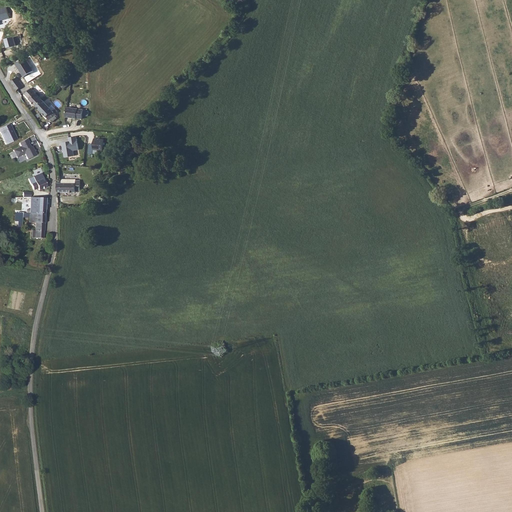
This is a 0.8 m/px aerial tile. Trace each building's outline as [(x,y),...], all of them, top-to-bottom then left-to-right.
[(0,20),(10,18),(8,7),(0,8),(0,20)] [(14,37),(6,39),(8,48),(16,46),(14,37)] [(16,81),(21,89),(28,85),(22,77),(16,81)] [(29,93),(38,105),(45,99),(36,88),(29,93)] [(50,117),(52,120),(57,116),(45,99),(38,105),(44,113),(48,118),(50,117)] [(84,109),(68,107),(67,116),(77,118),(83,118),(84,109)] [(7,124),(0,128),(0,136),(5,146),(16,140),(7,124)] [(74,150),(79,150),(77,136),(69,137),(70,141),(63,142),(65,157),(75,156),(74,150)] [(28,139),(19,143),(21,146),(13,150),(17,158),(25,154),(28,159),(37,155),(32,146),(30,148),(28,143),(30,143),(28,139)] [(93,144),(90,144),(90,154),(93,154),(94,149),(104,150),(104,142),(94,141),(93,144)] [(185,170),(175,154),(172,155),(182,172),(185,170)] [(43,179),(41,174),(27,179),(29,184),(30,184),(32,190),(36,188),(34,182),(43,179)] [(43,179),(34,182),(36,188),(37,190),(46,187),(45,185),(48,184),(46,178),(43,179)] [(62,192),(80,192),(80,190),(85,190),(85,181),(80,181),(80,184),(62,184),(62,192)] [(105,197),(98,196),(97,204),(104,205),(105,197)] [(30,214),(44,214),(44,199),(30,199),(30,211),(30,214)] [(45,238),(44,214),(30,214),(30,215),(30,223),(36,223),(36,238),(45,238)]
